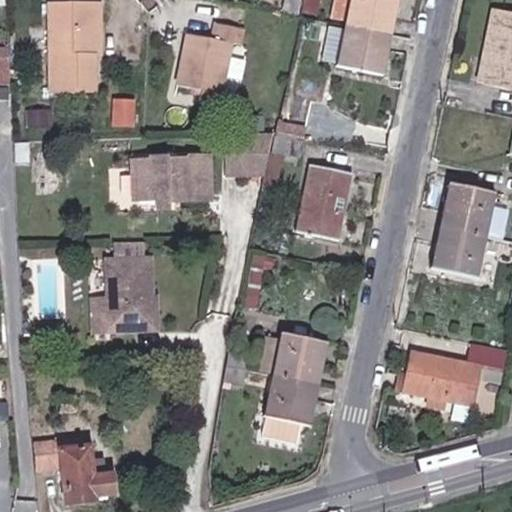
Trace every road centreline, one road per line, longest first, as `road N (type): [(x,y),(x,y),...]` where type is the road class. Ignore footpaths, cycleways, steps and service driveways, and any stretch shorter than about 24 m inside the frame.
road 1 (residential): [(442,0),(337,502)]
road 2 (secondary): [(337,502),(511,451)]
